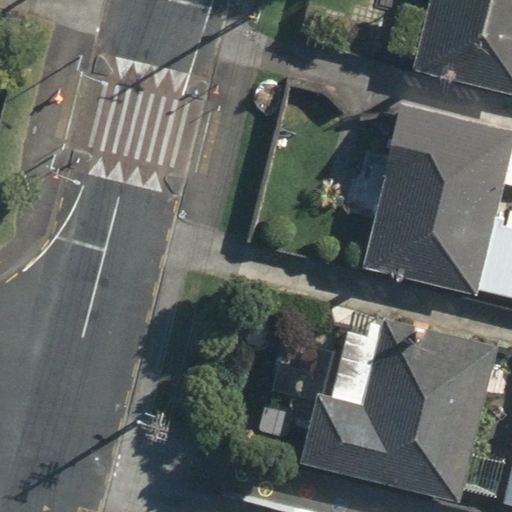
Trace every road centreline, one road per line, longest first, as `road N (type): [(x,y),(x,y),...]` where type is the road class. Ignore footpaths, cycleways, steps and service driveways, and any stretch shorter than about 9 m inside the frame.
road 1 (tertiary): [(61,378),(163,0)]
road 2 (tertiary): [(28,511),(61,378)]
